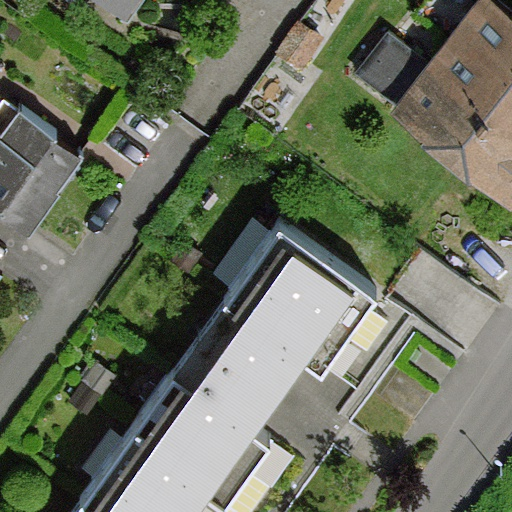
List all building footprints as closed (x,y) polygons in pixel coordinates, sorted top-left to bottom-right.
[(100,0),(133,23),(149,0),(100,0)] [(405,111),(401,116),(511,208),(511,13),(495,0),(488,0),(437,69),(405,111)] [(405,111),(437,69),(391,33),(357,74),(405,111)] [(0,280),(6,273),(0,268),(0,202),(1,201),(37,228),(92,153),(28,107),(8,134),(0,128),(0,280)] [(284,218),(72,511),(250,511),(271,484),(249,468),(273,434),(254,420),(304,351),(321,364),(345,330),(368,347),(389,318),(367,302),(379,286),(284,218)]
